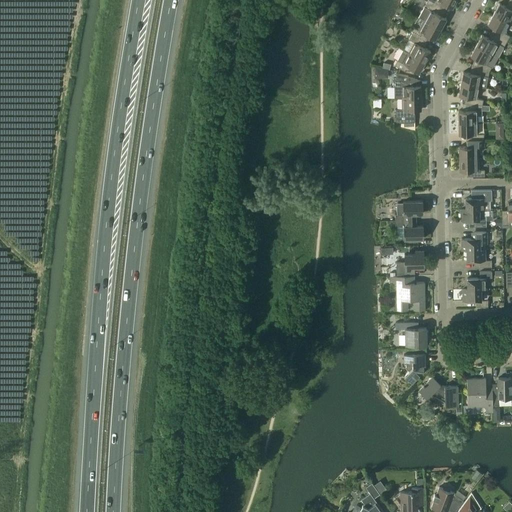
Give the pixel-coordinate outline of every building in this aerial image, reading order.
[(435,12),(438,7),(427,1),(419,16),(424,19),(441,29),(446,18),(435,12)] [(511,5),(510,8),(499,2),(494,13),(510,22),(511,23),(511,5)] [(510,22),(494,13),(488,24),(499,29),(496,35),(507,41),(510,43),(511,38),(511,36),(505,32),(510,22)] [(439,31),(441,29),(424,19),(418,30),(413,27),(410,32),(412,33),(421,38),(424,33),(435,39),(435,38),(438,39),(442,32),(439,31)] [(413,43),(408,52),(425,61),(431,51),(420,45),(423,39),(421,38),(412,33),(408,40),(413,43)] [(507,41),(496,35),(493,40),(482,34),(476,45),(498,57),(504,46),(507,41)] [(498,57),(476,45),(470,55),(480,61),(477,67),(489,71),(492,66),(492,67),(498,57)] [(397,59),(394,65),(405,71),(413,73),(415,69),(419,72),(425,61),(408,52),(403,49),(397,59)] [(375,78),(385,77),(388,74),(388,69),(375,66),(375,78)] [(463,71),(461,83),(479,86),(485,88),(488,76),(489,71),(477,67),(475,74),(463,71)] [(396,98),(402,97),(421,97),(421,85),(408,85),(408,75),(396,73),(396,79),(393,79),(393,86),(396,86),(396,98)] [(459,95),(471,97),(469,103),(482,104),(483,99),(477,98),(479,86),(461,83),(459,95)] [(421,109),(421,97),(402,97),(402,109),(395,109),(396,120),(401,122),(415,121),(415,109),(421,109)] [(463,110),(458,110),(458,122),(477,122),(477,115),(482,115),(482,104),(469,103),(462,103),(462,107),(463,107),(463,110)] [(471,134),(471,140),(484,140),(484,133),(478,133),(477,122),(458,122),(459,134),(471,134)] [(469,146),(459,146),(459,158),(478,158),(478,146),(484,146),(484,140),(471,140),(469,140),(469,146)] [(478,169),(478,158),(459,158),(459,170),(472,170),(472,176),(485,176),(484,169),(478,169)] [(471,198),(465,198),(466,209),(484,208),(490,208),(490,200),(492,200),(492,194),(492,189),(484,189),(471,189),(471,198)] [(395,220),(409,219),(409,213),(423,213),(422,200),(398,201),(398,214),(395,214),(395,220)] [(511,219),(511,201),(508,201),(508,210),(502,210),(502,224),(509,224),(508,219),(511,219)] [(466,209),(461,209),(461,220),(474,220),(474,226),(486,226),(486,220),(493,219),(492,209),(484,210),(484,208),(466,209)] [(409,225),(409,219),(395,220),(395,226),(397,226),(397,238),(404,238),(423,238),(423,225),(409,225)] [(475,238),(461,238),(461,249),(467,249),(485,248),(485,243),(487,243),(487,238),(486,231),(474,231),(475,238)] [(485,248),(467,249),(467,260),(479,260),(480,266),(492,266),(491,260),(485,260),(485,248)] [(405,261),(396,261),(396,273),(410,272),(410,266),(424,266),(424,250),(415,250),(415,254),(404,254),(405,261)] [(467,278),(467,289),(481,289),(486,289),(486,277),(492,277),(492,271),(480,271),(480,277),(467,278)] [(405,282),(404,275),(390,276),(390,283),(396,283),(397,309),(409,309),(408,300),(413,300),(413,309),(425,309),(424,281),(405,282)] [(481,300),(481,289),(467,289),(462,289),(463,300),(476,300),(476,306),(488,306),(488,299),(481,300)] [(415,321),(395,322),(396,328),(405,328),(406,345),(427,344),(426,336),(428,335),(428,330),(426,329),(426,327),(415,328),(415,321)] [(425,361),(425,354),(404,354),(404,361),(406,361),(406,367),(409,370),(404,375),(412,383),(423,371),(423,361),(425,361)] [(432,376),(419,390),(427,398),(445,404),(445,405),(458,405),(457,385),(444,385),(441,384),(432,376)] [(492,388),(493,397),(493,405),(499,405),(499,398),(511,398),(511,377),(498,377),(498,388),(492,388)] [(493,405),(493,397),(486,397),(486,378),(467,378),(468,406),(486,406),(486,412),(493,412),(493,405)] [(364,503),(358,511),(384,511),(374,498),(380,494),(372,482),(366,487),(370,493),(361,499),(364,503)] [(434,494),(433,499),(434,499),(431,507),(435,509),(436,508),(441,509),(439,511),(440,511),(455,511),(464,500),(454,493),(454,492),(450,491),(450,492),(442,489),(443,488),(439,486),(436,494),(434,494)] [(412,491),(400,492),(401,511),(417,511),(417,501),(423,500),(423,487),(412,488),(412,491)] [(472,492),(459,510),(461,511),(480,511),(479,509),(481,508),(472,492)]
